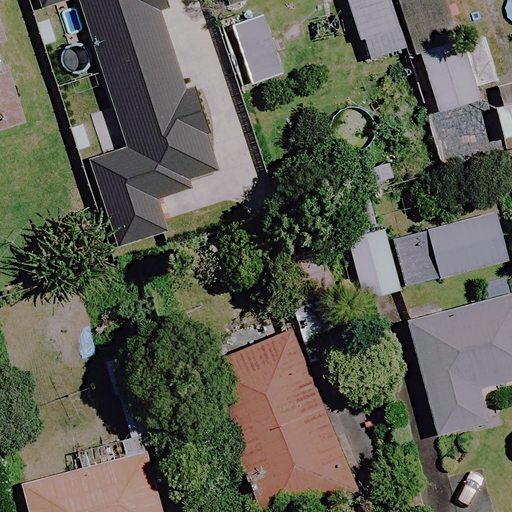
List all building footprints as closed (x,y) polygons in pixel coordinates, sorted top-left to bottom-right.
[(194,31),(183,0),(42,0),(41,1),(65,74),(194,31)] [(258,0),(225,0),(229,10),(258,0)] [(402,52),(386,0),(345,0),(365,64),(402,52)] [(0,45),(2,45),(0,38),(0,131),(22,124),(6,73),(0,75),(0,45)] [(480,103),(462,41),(419,54),(437,115),(480,103)] [(249,128),(230,74),(144,103),(162,158),(249,128)] [(511,137),(511,106),(495,110),(500,140),(511,137)] [(395,294),(376,200),(339,208),(359,302),(395,294)] [(498,265),(484,216),(392,241),(405,290),(498,265)] [(511,317),(506,296),(406,323),(437,436),(486,423),(477,391),(511,381),(511,317)] [(344,354),(322,300),(288,314),(295,330),(199,370),(257,511),(306,511),(355,492),(305,370),(344,354)] [(148,396),(135,354),(102,363),(123,433),(142,427),(134,400),(148,396)] [(157,511),(141,439),(76,454),(80,473),(22,486),(27,511),(157,511)]
